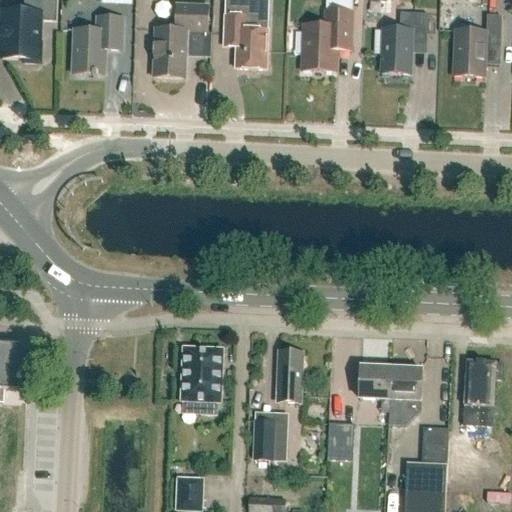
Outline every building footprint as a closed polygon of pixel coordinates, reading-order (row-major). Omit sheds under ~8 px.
[(57,24),(58,0),(25,0),(25,14),(2,13),(2,14),(5,14),(3,61),(20,62),(24,65),(35,65),(41,60),(42,48),(39,45),(40,24),(57,24)] [(337,75),(337,53),(351,53),(353,14),(353,0),(326,0),(326,13),(326,28),(304,28),(304,29),(306,29),(305,56),(303,56),(303,74),(337,75)] [(225,41),(225,49),(237,50),(237,51),(237,71),(267,72),(268,32),(268,19),(247,18),(248,2),(227,1),(226,17),(225,41)] [(156,32),(154,80),(186,81),(188,34),(208,35),(209,9),(178,7),(177,33),(156,32)] [(427,56),(428,17),(401,16),(401,32),(383,31),(383,33),(385,33),(384,57),(382,57),(381,77),(412,78),(413,56),(427,56)] [(500,62),(502,18),(488,18),(487,34),(455,33),(454,79),(486,80),(486,61),(500,62)] [(123,53),(124,21),(98,20),(97,33),(75,32),(73,77),(105,78),(106,52),(123,53)] [(0,467),(0,468),(2,442),(0,441),(0,429),(2,430),(3,406),(3,405),(3,392),(15,393),(15,392),(17,348),(0,346),(0,467)] [(184,350),(181,404),(201,405),(201,417),(218,418),(219,406),(222,406),(224,352),(184,350)] [(282,357),(280,406),(299,407),(301,358),(282,357)] [(467,396),(495,398),(496,382),(503,382),(504,367),(497,366),(497,365),(469,363),(467,396)] [(389,415),(391,372),(362,371),(360,403),(382,404),(382,415),(389,415)] [(389,415),(389,428),(399,429),(406,429),(421,414),(421,406),(423,373),(391,372),(389,415)] [(493,430),(495,398),(467,396),(465,428),(493,430)] [(256,424),(254,462),(286,464),(286,445),(273,445),(274,424),(256,424)] [(354,440),(355,427),(330,427),(329,463),(353,464),(354,440)] [(406,465),(403,511),(443,511),(446,467),(447,442),(448,431),(423,430),(421,466),(406,465)] [(177,511),(202,511),(204,482),(178,481),(177,511)] [(272,511),(273,501),(248,499),(247,511),(272,511)]
